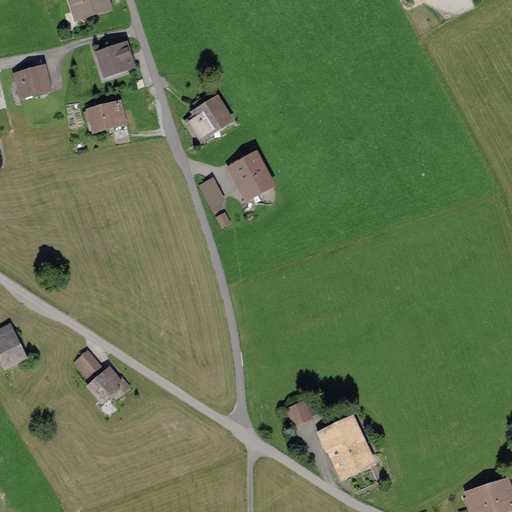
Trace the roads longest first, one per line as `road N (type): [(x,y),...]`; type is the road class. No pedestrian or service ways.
road 1 (residential): [(129,0),(221,277),(242,433)]
road 2 (residential): [(242,433),(0,277)]
road 3 (residential): [(371,511),(251,440)]
